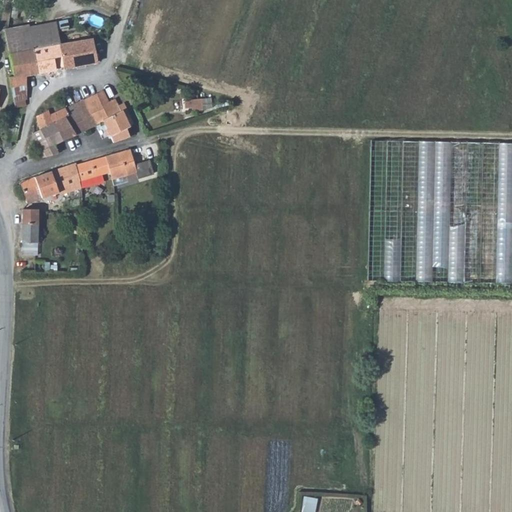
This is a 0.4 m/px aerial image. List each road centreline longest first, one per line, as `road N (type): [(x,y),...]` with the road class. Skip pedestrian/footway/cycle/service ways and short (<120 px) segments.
road 1 (track): [(4,282),(163,279),(172,152),(194,129),(511,135)]
road 2 (unclassified): [(0,428),(0,256)]
